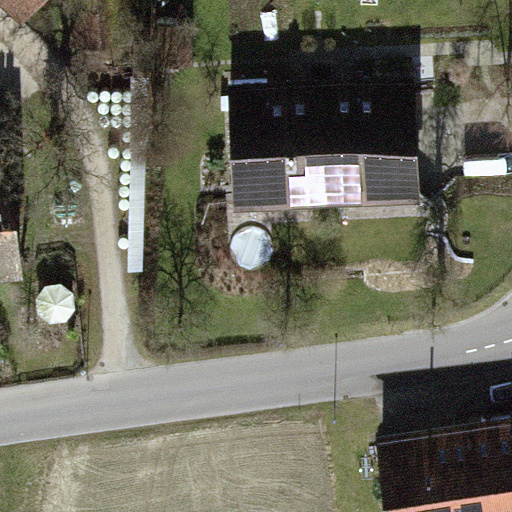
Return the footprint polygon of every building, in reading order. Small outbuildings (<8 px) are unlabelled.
[(9,0),(25,13),(35,0),(9,0)] [(128,0),(72,0),(75,37),(131,34),(128,0)] [(415,65),(324,70),(332,199),(423,194),(415,65)] [(238,204),(332,199),(324,70),(231,76),(238,204)] [(15,105),(0,106),(0,133),(16,133),(15,105)] [(0,269),(26,267),(12,136),(0,137),(0,269)] [(511,511),(511,413),(379,431),(389,511),(511,511)]
